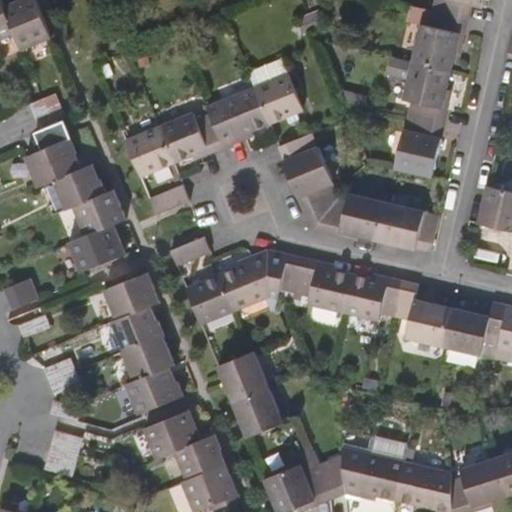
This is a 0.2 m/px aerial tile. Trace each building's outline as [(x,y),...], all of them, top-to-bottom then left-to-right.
[(0,0),(0,39),(15,33),(5,7),(1,0),(0,0)] [(52,37),(36,0),(22,0),(5,7),(15,33),(22,50),(52,37)] [(485,7),(486,0),(438,0),(436,11),(470,19),(473,4),(485,7)] [(309,14),(311,19),(322,15),(320,10),(309,14)] [(470,19),(436,11),(432,26),(423,24),(414,62),(454,70),(462,34),(466,34),(470,19)] [(311,19),(309,14),(298,18),(299,24),(311,19)] [(311,19),(315,29),(326,24),(322,15),(311,19)] [(315,29),(311,19),(299,24),(303,33),(315,29)] [(257,87),(271,122),(287,116),(290,124),(301,119),(298,112),(305,109),(283,57),(250,71),(257,87)] [(412,116),(445,124),(448,110),(444,109),(454,70),(414,62),(405,100),(415,102),(412,116)] [(225,147),(238,141),(240,141),(238,136),(252,130),(271,122),(257,87),(222,102),(225,108),(211,114),(225,147)] [(29,105),(34,117),(62,105),(57,93),(42,99),(29,104),(29,105)] [(34,117),(39,130),(67,118),(62,105),(34,117)] [(211,153),(225,147),(211,114),(197,119),(194,113),(161,127),(175,162),(194,155),(209,148),(211,153)] [(396,167),(434,176),(443,138),(441,138),(445,124),(412,116),(409,130),(406,130),(396,167)] [(83,169),(63,122),(40,131),(36,133),(43,150),(27,157),(39,187),(54,180),(83,169)] [(128,140),(142,176),(175,162),(161,127),(128,140)] [(254,135),(252,130),(238,136),(240,141),(254,135)] [(280,146),(287,161),(319,148),(313,133),(280,146)] [(196,159),(211,153),(209,148),(194,155),(196,159)] [(302,196),(307,210),(339,197),(335,189),(334,185),(336,184),(321,148),(319,148),(287,161),(285,162),(299,197),(302,196)] [(67,209),(76,206),(106,194),(93,165),(83,169),(54,180),(67,209)] [(191,200),(185,185),(151,198),(158,214),(191,200)] [(511,191),(489,186),(480,223),(480,225),(511,232),(511,191)] [(127,219),(115,190),(106,194),(76,206),(88,235),(112,225),(127,219)] [(343,231),(380,240),(388,202),(351,193),(349,201),(340,200),(339,197),(307,210),(314,229),(341,236),(343,231)] [(433,250),(441,217),(426,213),(426,211),(388,202),(380,240),(417,249),(418,247),(433,250)] [(88,235),(70,242),(83,272),(125,255),(112,225),(88,235)] [(173,250),(179,265),(213,251),(206,236),(173,250)] [(222,273),(237,310),(269,296),(266,289),(273,286),(282,289),(290,255),(270,250),(253,256),(252,257),(253,261),(222,273)] [(305,259),(290,255),(282,289),(297,293),(305,259)] [(305,259),(297,293),(311,297),(309,304),(345,312),(354,274),(317,265),(318,262),(305,259)] [(14,310),(40,299),(30,272),(4,283),(6,289),(11,301),(14,310)] [(149,272),(105,290),(118,321),(152,307),(161,303),(149,272)] [(188,287),(203,323),(237,310),(222,273),(188,287)] [(397,316),(404,281),(390,278),(389,282),(354,274),(345,312),(380,321),(382,312),(397,316)] [(444,347),(453,308),(417,300),(420,285),(404,281),(397,316),(411,319),(407,338),(444,347)] [(509,305),(494,302),(490,317),(453,308),(444,347),(481,355),(486,337),(501,340),(509,305)] [(511,306),(509,305),(501,340),(496,360),(510,364),(511,355),(511,306)] [(125,352),(164,336),(152,307),(118,321),(113,323),(125,352)] [(21,325),(26,337),(53,326),(48,314),(21,325)] [(176,366),(164,336),(125,352),(136,382),(172,367),(176,366)] [(220,365),(235,402),(271,387),(256,350),(254,351),(220,365)] [(44,370),(49,382),(76,371),(72,359),(68,361),(64,352),(48,358),(51,367),(44,370)] [(136,382),(129,384),(141,413),(184,396),(172,367),(136,382)] [(49,382),(55,394),(82,383),(76,371),(49,382)] [(235,402),(249,436),(285,422),(271,387),(235,402)] [(83,409),(54,401),(51,415),(80,422),(83,409)] [(190,410),(147,428),(158,458),(178,450),(202,440),(190,410)] [(56,431),(53,443),(81,451),(85,439),(56,431)] [(228,465),(216,435),(202,440),(178,450),(190,480),(228,465)] [(53,443),(49,458),(78,466),(80,456),(81,451),(53,443)] [(316,458),(313,450),(298,455),(301,464),(316,458)] [(511,452),(498,457),(511,494),(511,493),(511,452)] [(344,457),(347,492),(362,496),(363,491),(398,499),(405,473),(407,461),(371,453),(369,462),(344,457)] [(319,466),(333,498),(347,492),(344,457),(319,466)] [(453,482),(453,511),(470,511),(475,510),(474,506),(511,494),(498,457),(461,468),(464,478),(453,482)] [(46,471),(74,479),(78,466),(49,458),(46,471)] [(333,498),(319,466),(316,458),(301,464),(266,479),(279,511),(286,511),(316,500),(317,505),(333,498)] [(453,511),(453,482),(452,471),(414,463),(407,461),(405,473),(398,499),(432,507),(432,511),(433,511),(453,511)] [(228,465),(190,480),(184,482),(196,511),(198,511),(217,504),(220,511),(247,511),(235,481),(228,465)]
